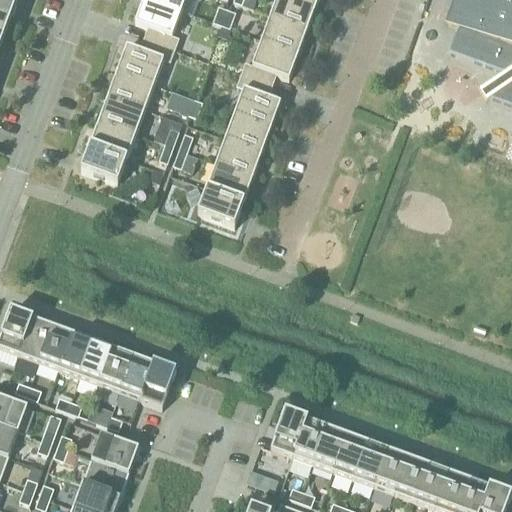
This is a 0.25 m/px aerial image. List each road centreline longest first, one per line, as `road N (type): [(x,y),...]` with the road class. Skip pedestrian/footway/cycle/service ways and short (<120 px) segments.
road 1 (residential): [(278,282),(383,0)]
road 2 (residential): [(0,216),(78,0)]
